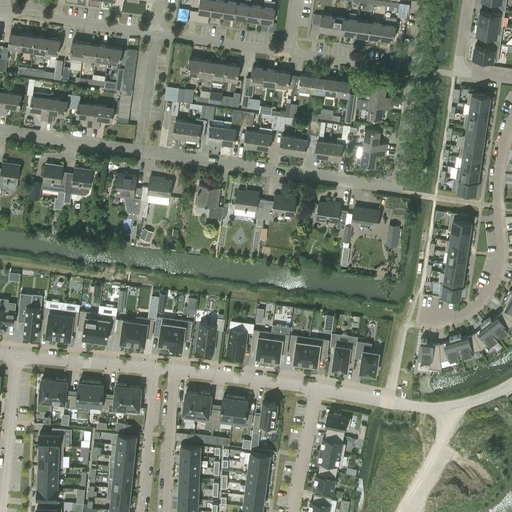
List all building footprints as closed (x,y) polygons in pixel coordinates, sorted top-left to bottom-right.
[(200,0),(198,12),(211,14),(213,0),(200,0)] [(224,0),(213,0),(211,14),(222,15),(225,0),(224,0)] [(225,0),(222,15),(236,17),(238,2),(225,0)] [(238,2),(236,17),(248,19),(250,4),(250,0),(245,0),(245,3),(238,2)] [(491,0),(493,0),(492,7),(505,9),(506,0),(491,0)] [(250,4),(248,19),(261,21),(263,6),(250,4)] [(263,6),(261,21),(273,23),(275,7),(263,6)] [(478,22),(502,26),(505,9),(492,7),(492,11),(480,9),(478,22)] [(319,30),(331,31),(333,16),(322,14),(319,30)] [(331,31),(344,33),(346,18),(333,16),(331,31)] [(346,18),(344,33),(357,35),(359,20),(346,18)] [(357,35),(369,37),(371,21),(359,20),(357,35)] [(369,37),(382,39),(384,23),(371,21),(369,37)] [(500,43),(502,26),(478,22),(476,33),(488,35),(487,41),(500,43)] [(394,40),(396,25),(384,23),(382,39),(394,40)] [(11,32),(9,47),(10,47),(19,48),(21,49),(23,34),(11,32)] [(23,34),(21,49),(33,50),(35,35),(23,34)] [(35,35),(33,50),(46,52),(48,37),(35,35)] [(46,52),(45,57),(50,58),(51,53),(58,54),(60,39),(48,37),(46,52)] [(72,41),(70,60),(82,62),(83,58),(85,42),(72,41)] [(500,43),(487,41),(486,47),(475,45),(473,57),(497,61),(500,43)] [(85,42),(83,58),(95,59),(97,44),(85,42)] [(95,59),(94,65),(97,65),(99,64),(100,60),(108,61),(110,46),(97,44),(95,59)] [(108,61),(107,67),(109,67),(111,68),(112,62),(120,63),(122,48),(110,46),(108,61)] [(190,58),(188,73),(200,75),(202,59),(190,58)] [(60,80),(63,60),(56,59),(53,79),(60,80)] [(200,75),(200,80),(204,81),(205,75),(212,76),(215,61),(202,59),(200,75)] [(212,76),(212,82),(224,84),(225,78),(227,63),(215,61),(212,76)] [(227,63),(225,78),(237,80),(240,65),(227,63)] [(64,67),(62,80),(68,81),(70,68),(64,67)] [(114,90),(121,92),(124,68),(118,67),(114,90)] [(265,68),(253,67),(252,78),(251,82),(254,82),(263,84),(265,68)] [(263,84),(275,85),(278,70),(265,68),(263,84)] [(275,85),(288,87),(294,88),(296,74),(290,73),(290,72),(278,70),(275,85)] [(294,88),(312,91),(314,75),(301,73),(301,75),(296,74),(294,88)] [(326,77),(314,75),(312,91),(324,92),(326,77)] [(252,78),(246,77),(245,81),(241,107),(248,108),(250,95),(252,95),(254,82),(251,82),(252,78)] [(324,92),(336,94),(338,79),(326,77),(324,92)] [(349,96),(351,81),(338,79),(336,94),(349,96)] [(242,81),(236,80),(232,105),(238,105),(242,81)] [(372,82),(370,99),(393,103),(394,97),(385,96),(387,84),(372,82)] [(183,101),(184,99),(192,101),(193,91),(185,90),(185,88),(168,86),(166,98),(183,101)] [(196,99),(209,101),(210,91),(201,89),(200,95),(197,95),(196,99)] [(222,92),(211,90),(210,91),(209,101),(221,103),(222,92)] [(4,91),(1,114),(6,115),(7,106),(19,108),(21,94),(4,91)] [(33,91),(31,110),(42,111),(41,120),(47,121),(50,98),(51,93),(33,91)] [(470,104),(488,107),(490,94),(472,91),(472,93),(468,92),(467,103),(470,104)] [(50,98),(47,121),(53,122),(54,113),(65,115),(67,107),(78,108),(77,116),(89,118),(87,127),(93,127),(96,104),(86,103),(79,102),(67,100),(60,99),(50,98)] [(366,107),(365,113),(368,114),(367,117),(382,119),(383,107),(392,108),(393,103),(370,99),(369,108),(366,107)] [(179,100),(173,100),(171,113),(177,114),(179,100)] [(286,115),(290,116),(291,104),(285,103),(284,110),(272,109),(271,113),(286,115)] [(96,104),(93,127),(99,128),(100,119),(112,121),(113,113),(117,114),(118,107),(114,107),(96,104)] [(272,109),(272,106),(260,104),(259,112),(269,113),(271,113),(272,109)] [(487,117),(488,107),(470,104),(469,115),(487,117)] [(200,119),(206,119),(208,106),(202,105),(200,119)] [(208,106),(206,119),(204,135),(209,135),(208,140),(221,142),(223,127),(211,125),(211,121),(213,121),(215,107),(208,106)] [(351,123),(353,107),(346,106),(345,122),(351,123)] [(237,124),(242,125),(244,111),(233,109),(231,128),(223,127),(221,142),(234,144),(236,128),(237,124)] [(252,126),(254,112),(244,111),(242,125),(252,126)] [(308,120),(315,121),(317,121),(318,118),(320,118),(321,113),(309,111),(308,120)] [(467,125),(485,128),(487,117),(469,115),(465,114),(464,125),(467,125)] [(273,115),(271,128),(272,128),(278,129),(280,116),(273,115)] [(173,135),(186,137),(188,122),(175,120),(173,135)] [(305,154),(306,145),(308,134),(313,135),(315,121),(308,120),(307,132),(303,132),(302,138),(294,136),(292,152),(305,154)] [(315,121),(313,135),(318,135),(317,147),(315,155),(328,157),(330,142),(323,141),(325,122),(317,121),(315,121)] [(201,123),(188,122),(186,137),(198,139),(201,123)] [(330,142),(328,157),(341,159),(343,143),(343,142),(345,142),(346,142),(347,141),(348,140),(351,126),(343,125),(341,138),(337,137),(337,143),(330,142)] [(484,139),(485,128),(467,125),(465,136),(484,139)] [(272,128),(271,128),(260,126),(259,132),(257,147),(269,149),(272,133),(272,128)] [(366,129),(363,147),(386,150),(387,144),(378,143),(380,131),(366,129)] [(244,145),(257,147),(259,132),(246,130),(244,145)] [(292,152),(294,136),(282,135),(279,150),(292,152)] [(461,146),(482,149),(484,139),(465,136),(462,136),(461,146)] [(386,150),(363,147),(358,146),(356,160),(361,161),(361,164),(375,166),(377,154),(386,156),(386,150)] [(480,160),(482,149),(461,146),(459,157),(462,157),(480,160)] [(479,171),(480,160),(462,157),(461,168),(479,171)] [(0,187),(17,190),(18,183),(17,183),(19,164),(2,162),(1,170),(0,169),(0,187)] [(59,190),(65,191),(68,171),(62,170),(63,166),(46,163),(43,182),(42,187),(43,187),(43,190),(51,191),(51,189),(59,190)] [(456,178),(459,179),(477,181),(479,171),(461,168),(457,167),(456,178)] [(85,194),(89,191),(89,189),(92,170),(75,168),(74,172),(68,171),(65,191),(65,192),(62,208),(68,209),(71,192),(85,194)] [(138,214),(142,188),(134,187),(136,176),(118,173),(115,195),(124,196),(127,212),(138,214)] [(146,215),(148,202),(150,194),(170,196),(172,181),(150,178),(148,187),(143,186),(142,188),(138,214),(146,215)] [(477,181),(459,179),(458,189),(475,192),(477,181)] [(220,188),(200,185),(197,203),(210,205),(209,217),(221,219),(222,217),(223,207),(217,206),(220,188)] [(262,226),(263,218),(266,200),(257,199),(258,193),(238,190),(235,207),(256,210),(255,217),(257,218),(256,225),(262,226)] [(266,200),(263,218),(272,220),(273,212),(293,215),(296,198),(275,195),(274,201),(266,200)] [(319,202),(317,219),(337,222),(337,228),(345,229),(346,224),(347,216),(347,211),(339,210),(340,204),(332,202),(332,204),(319,202)] [(377,227),(379,210),(354,207),(352,224),(377,227)] [(445,211),(436,209),(434,217),(439,218),(445,213),(445,211)] [(467,219),(467,214),(451,212),(448,229),(451,230),(469,232),(471,220),(467,219)] [(345,229),(343,241),(349,242),(352,224),(346,224),(345,229)] [(390,225),(389,233),(387,232),(386,245),(397,246),(399,226),(390,225)] [(152,239),(154,230),(145,228),(143,237),(152,239)] [(451,230),(450,240),(468,243),(469,232),(451,230)] [(445,250),(448,251),(466,254),(468,243),(450,240),(447,240),(445,250)] [(466,254),(448,251),(446,262),(465,264),(466,254)] [(446,262),(445,272),(463,275),(465,264),(446,262)] [(0,275),(21,279),(23,270),(0,266),(0,275)] [(445,272),(443,283),(461,285),(463,275),(445,272)] [(461,285),(443,283),(440,282),(439,294),(460,297),(461,285)] [(21,292),(18,320),(25,321),(23,334),(37,336),(40,308),(31,307),(33,293),(21,292)] [(511,297),(507,294),(504,299),(507,301),(504,307),(501,312),(511,321),(511,297)] [(156,314),(158,296),(151,296),(149,313),(156,314)] [(195,314),(198,297),(190,296),(188,305),(186,305),(184,311),(195,314)] [(0,331),(2,332),(3,322),(13,323),(16,301),(8,301),(7,309),(0,307),(0,331)] [(45,307),(43,324),(48,325),(47,335),(48,335),(48,336),(54,337),(54,336),(58,337),(62,309),(45,307)] [(62,309),(58,337),(62,337),(62,338),(67,339),(67,338),(69,338),(71,328),(76,329),(79,311),(62,309)] [(81,310),(78,327),(84,328),(83,338),(88,338),(87,340),(94,341),(94,339),(98,312),(81,310)] [(248,324),(255,325),(256,312),(249,311),(248,324)] [(98,312),(94,339),(98,340),(98,342),(105,343),(105,341),(106,341),(108,331),(113,332),(116,314),(98,312)] [(489,317),(485,320),(499,337),(509,330),(507,328),(511,324),(511,321),(501,312),(497,315),(491,319),(489,317)] [(324,329),(332,330),(334,315),(326,314),(324,329)] [(136,320),(132,343),(136,343),(136,345),(143,346),(143,344),(144,344),(146,334),(151,335),(153,317),(136,315),(136,320)] [(156,315),(154,333),(160,334),(158,344),(160,344),(159,345),(166,346),(166,345),(170,345),(174,317),(156,315)] [(118,317),(117,330),(122,331),(120,341),(125,342),(125,344),(132,344),(132,343),(136,320),(118,317)] [(170,345),(170,347),(182,349),(184,337),(189,338),(192,320),(174,317),(170,345)] [(199,321),(196,349),(213,351),(216,328),(222,329),(224,317),(218,317),(217,323),(199,321)] [(473,334),(481,349),(487,344),(489,345),(499,337),(485,320),(481,324),(482,326),(477,330),(477,331),(473,334)] [(226,332),(225,342),(228,342),(226,353),(243,355),(246,329),(230,326),(229,333),(226,332)] [(267,358),(271,332),(253,329),(251,346),(257,347),(255,357),(260,357),(260,359),(267,360),(267,358)] [(289,334),(271,332),(267,358),(267,360),(274,361),(275,359),(280,360),(281,350),(287,351),(289,334)] [(305,363),(309,337),(297,335),(291,334),(288,351),(294,352),(293,361),(294,361),(294,363),(301,364),(301,362),(305,363)] [(460,334),(455,335),(461,357),(473,353),(472,351),(481,349),(473,334),(468,335),(461,337),(460,334)] [(461,357),(455,335),(449,337),(450,340),(444,342),(439,344),(440,360),(448,358),(449,360),(461,357)] [(327,339),(309,337),(305,363),(309,363),(309,365),(316,366),(316,364),(318,364),(319,355),(325,356),(327,339)] [(440,360),(439,344),(433,343),(433,342),(426,342),(426,339),(420,338),(418,360),(430,361),(429,368),(441,369),(440,360)] [(379,359),(378,359),(379,352),(371,351),(372,343),(358,341),(355,356),(362,357),(360,370),(361,370),(361,372),(369,374),(369,372),(376,373),(377,367),(378,367),(379,359)] [(336,342),(332,368),(338,368),(338,370),(345,371),(345,369),(347,370),(349,356),(355,356),(356,345),(336,342)] [(54,380),(52,400),(52,403),(63,404),(63,406),(70,407),(71,394),(65,394),(66,381),(64,381),(64,379),(57,378),(57,380),(54,380)] [(39,399),(52,400),(54,380),(41,379),(39,399)] [(77,395),(71,394),(70,407),(77,407),(77,402),(89,403),(91,383),(90,383),(90,382),(83,381),(83,382),(78,382),(77,395)] [(100,409),(108,410),(109,397),(103,397),(104,384),(99,383),(99,382),(92,382),(92,383),(91,383),(89,403),(89,406),(101,407),(100,409)] [(127,406),(128,385),(126,385),(126,384),(119,384),(119,385),(116,384),(115,398),(109,397),(108,410),(126,412),(127,406)] [(141,387),(128,385),(127,406),(140,407),(141,387)] [(186,391),(182,417),(195,419),(199,392),(186,391)] [(199,392),(195,419),(205,420),(204,427),(213,428),(213,426),(215,409),(210,408),(211,394),(210,394),(210,393),(200,391),(200,393),(199,392)] [(215,409),(213,426),(220,427),(220,422),(232,423),(235,406),(236,396),(226,395),(226,396),(223,396),(221,409),(215,409)] [(235,406),(232,423),(251,426),(252,413),(247,413),(248,399),(246,399),(246,397),(236,396),(235,406)] [(255,414),(253,431),(259,432),(260,427),(273,429),(275,418),(277,419),(278,410),(276,409),(277,403),(263,401),(261,415),(255,414)] [(328,413),(325,425),(328,425),(327,432),(344,435),(345,428),(348,429),(351,418),(328,413)] [(64,433),(52,433),(37,432),(37,444),(38,444),(64,445),(64,433)] [(323,438),(320,449),(343,454),(346,443),(342,443),(344,435),(327,432),(325,439),(323,438)] [(116,433),(115,444),(135,446),(136,435),(116,433)] [(180,443),(180,454),(199,454),(199,443),(180,443)] [(38,444),(37,454),(58,455),(63,455),(64,445),(38,444)] [(111,454),(114,455),(133,457),(135,446),(115,444),(112,444),(111,454)] [(320,449),(318,461),(321,461),(320,468),(336,471),(338,464),(341,465),(343,454),(320,449)] [(250,462),(269,465),(270,454),(251,451),(250,462)] [(58,455),(37,454),(37,465),(57,466),(61,466),(63,466),(63,455),(58,455)] [(180,454),(179,465),(199,465),(199,454),(180,454)] [(114,455),(113,465),(114,466),(132,467),(133,457),(114,455)] [(250,462),(248,473),(267,475),(269,465),(250,462)] [(36,476),(57,477),(57,466),(37,465),(36,476)] [(114,466),(113,465),(112,476),(131,478),(132,467),(114,466)] [(179,465),(179,476),(198,477),(199,465),(179,465)] [(315,475),(313,486),(333,490),(336,471),(320,468),(318,475),(315,475)] [(267,475),(248,473),(247,484),(266,486),(267,475)] [(57,487),(57,477),(36,476),(36,487),(57,487)] [(108,476),(107,487),(112,487),(130,489),(131,478),(112,476),(108,476)] [(179,476),(179,487),(198,488),(198,477),(179,476)] [(247,484),(245,495),(264,497),(266,486),(247,484)] [(57,488),(57,487),(36,487),(35,487),(35,498),(57,499),(57,488)] [(106,497),(109,498),(129,500),(130,489),(112,487),(107,487),(106,497)] [(179,487),(178,498),(198,499),(198,488),(179,487)] [(310,501),(307,511),(328,511),(331,498),(314,494),(313,502),(310,501)] [(264,497),(245,495),(244,506),(263,508),(264,497)] [(129,500),(109,498),(108,509),(110,509),(121,510),(128,511),(129,500)] [(198,499),(178,498),(178,509),(197,510),(198,499)] [(343,498),(340,511),(349,511),(351,499),(343,498)]
